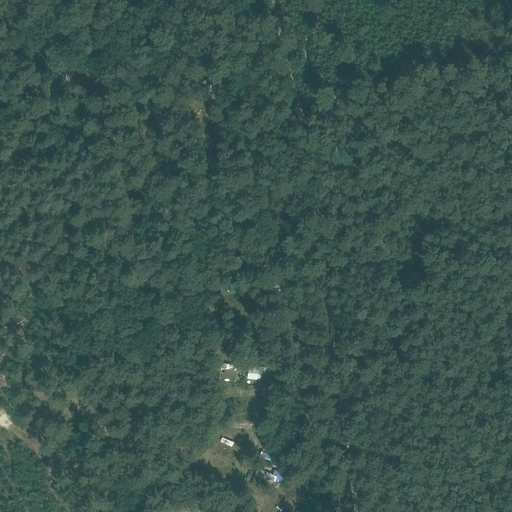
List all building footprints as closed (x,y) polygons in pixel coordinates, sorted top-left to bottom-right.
[(72,67),(64,68),(66,81),(74,80),(72,67)] [(155,102),(165,106),(168,97),(159,93),(155,102)] [(282,281),(273,283),(274,294),(284,292),(282,281)] [(239,284),(230,284),(230,293),(239,293),(239,284)] [(237,365),(221,364),(221,369),(226,370),(226,375),(236,376),(236,372),(242,372),(243,368),(237,367),(237,365)] [(263,369),(247,368),(247,380),(263,380),(263,369)] [(263,452),(261,452),(259,458),(274,463),(277,452),(271,450),(271,449),(264,447),(263,452)] [(274,472),(262,469),(260,474),(272,477),(274,472)] [(279,486),(282,480),(273,476),(270,482),(279,486)]
